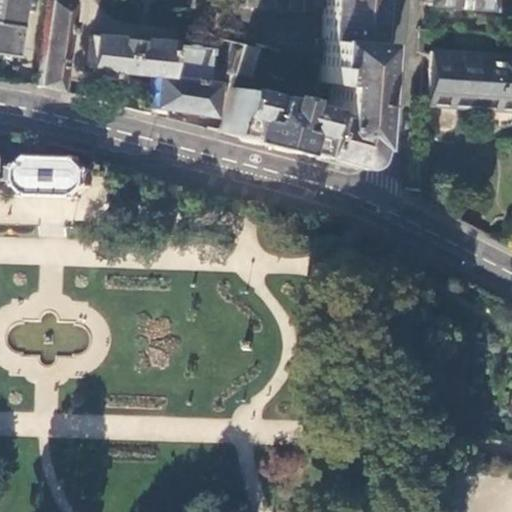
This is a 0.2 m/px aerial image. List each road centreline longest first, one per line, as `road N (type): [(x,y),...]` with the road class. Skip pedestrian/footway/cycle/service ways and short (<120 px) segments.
road 1 (residential): [(378,200),(171,138),(0,99)]
road 2 (residential): [(378,200),(402,0)]
road 3 (residential): [(511,269),(378,200)]
